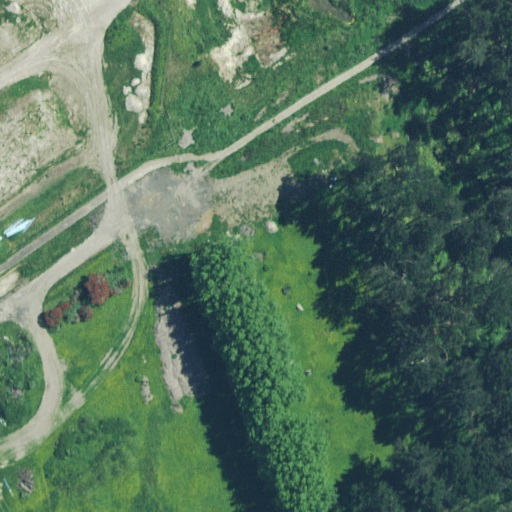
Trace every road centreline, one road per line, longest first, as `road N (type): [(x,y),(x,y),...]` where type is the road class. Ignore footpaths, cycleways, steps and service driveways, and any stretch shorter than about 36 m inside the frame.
road 1 (unknown): [(453,0),(0,310)]
road 2 (unknown): [(46,0),(170,194)]
